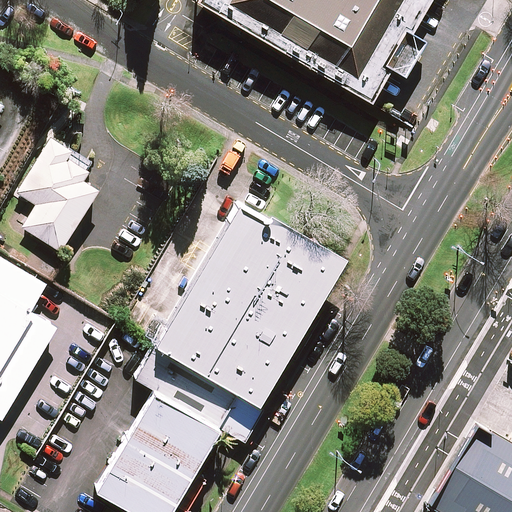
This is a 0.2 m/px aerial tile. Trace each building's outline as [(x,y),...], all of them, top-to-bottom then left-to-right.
[(196,0),(366,99),(424,0),(196,0)] [(70,151),(50,138),(16,193),(35,204),(21,227),(58,250),(96,189),(81,179),(87,170),(66,157),(70,151)] [(325,254),(228,197),(142,341),(240,398),(325,254)] [(44,283),(0,257),(0,417),(54,325),(28,310),(44,283)] [(511,353),(469,425),(511,450),(511,353)] [(301,355),(291,373),(299,377),(309,359),(301,355)] [(163,511),(217,422),(144,379),(85,479),(141,511),(163,511)] [(511,511),(511,473),(474,450),(436,511),(511,511)]
